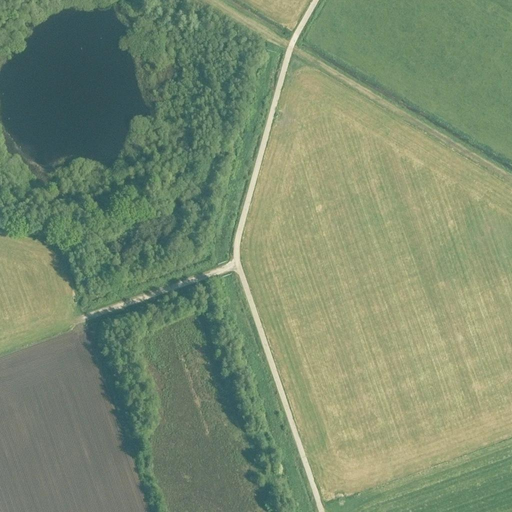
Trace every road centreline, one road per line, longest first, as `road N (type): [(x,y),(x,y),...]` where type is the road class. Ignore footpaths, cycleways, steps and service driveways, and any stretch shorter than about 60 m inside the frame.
road 1 (track): [(316,0),(290,47),(236,256),(320,511)]
road 2 (track): [(237,265),(88,317)]
